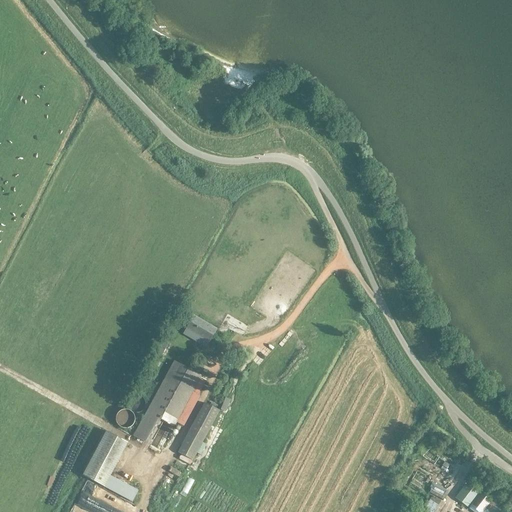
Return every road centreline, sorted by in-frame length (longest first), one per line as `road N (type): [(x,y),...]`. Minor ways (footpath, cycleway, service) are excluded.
road 1 (unclassified): [(511,459),(431,386),(407,353),(327,193),(302,167),(278,157),(215,161),(189,152),(47,0)]
road 2 (track): [(167,460),(0,366)]
